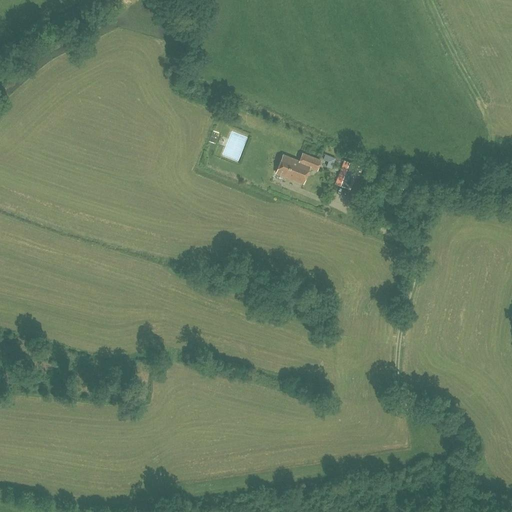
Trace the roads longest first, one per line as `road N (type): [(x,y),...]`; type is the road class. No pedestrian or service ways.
road 1 (track): [(466,511),(450,426),(413,412),(399,397),(399,339),(416,257)]
road 2 (track): [(428,0),(486,115),(491,143),(478,200)]
